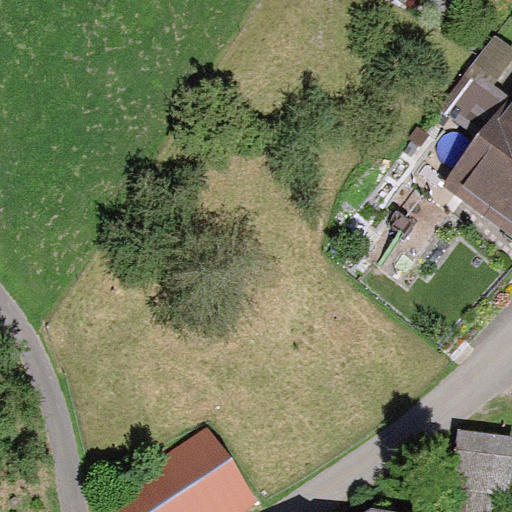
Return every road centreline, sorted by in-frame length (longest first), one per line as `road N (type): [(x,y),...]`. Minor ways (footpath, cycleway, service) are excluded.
road 1 (residential): [(296,511),(511,343)]
road 2 (track): [(72,511),(37,365),(0,305)]
